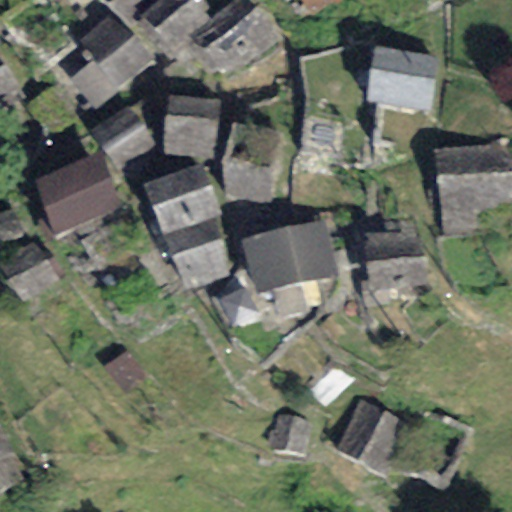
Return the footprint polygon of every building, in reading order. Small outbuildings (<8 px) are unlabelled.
[(149,0),(97,0),(121,25),(149,0)] [(176,0),(163,0),(130,32),(164,68),(205,30),(176,0)] [(248,12),(190,53),(215,87),(272,46),(248,12)] [(148,67),(120,34),(66,79),(93,112),(148,67)] [(431,76),(375,66),(368,107),(424,117),(431,76)] [(0,103),(9,99),(0,81),(0,103)] [(127,116),(89,140),(111,173),(148,149),(127,116)] [(209,120),(161,118),(159,161),(208,163),(209,120)] [(511,139),(425,158),(443,239),(485,230),(481,212),(511,205),(511,139)] [(227,197),(267,200),(271,143),(231,140),(227,197)] [(117,216),(95,166),(35,192),(57,242),(117,216)] [(217,213),(204,176),(140,200),(154,236),(217,213)] [(319,232),(243,249),(253,293),(329,276),(319,232)] [(228,279),(217,247),(167,265),(179,297),(228,279)] [(408,251),(351,259),(357,298),(414,290),(408,251)] [(30,256),(1,271),(17,301),(46,286),(30,256)] [(405,434),(362,415),(341,462),(384,481),(405,434)] [(278,423),(274,453),(302,457),(306,427),(278,423)] [(0,437),(0,495),(22,485),(0,437)]
